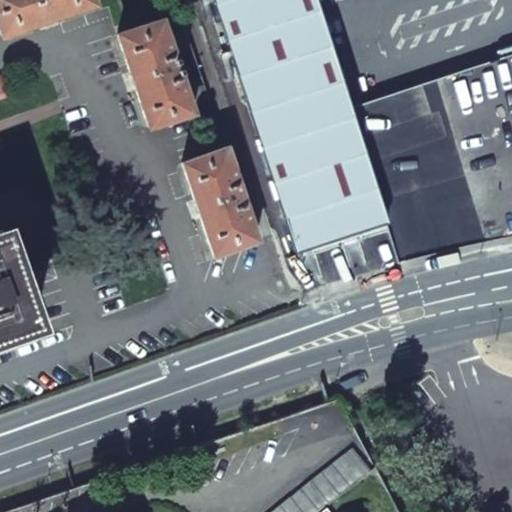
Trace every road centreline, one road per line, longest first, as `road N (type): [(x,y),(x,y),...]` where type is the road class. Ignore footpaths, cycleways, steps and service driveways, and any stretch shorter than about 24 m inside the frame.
road 1 (residential): [(0,56),(63,46),(146,180),(185,262),(189,300),(0,375)]
road 2 (secondary): [(511,291),(393,318),(0,455)]
